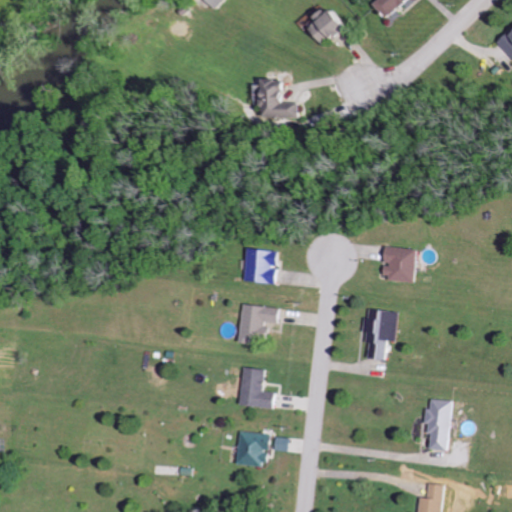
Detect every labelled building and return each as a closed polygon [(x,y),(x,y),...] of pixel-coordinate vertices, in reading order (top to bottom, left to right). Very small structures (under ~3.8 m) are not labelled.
[(384,0),(382,2),(394,18),(418,0),(384,0)] [(347,9),(336,15),(333,9),(320,17),(322,20),(316,23),(329,45),(358,28),(347,9)] [(503,42),(511,52),(511,34),(503,42)] [(391,279),(422,282),(425,249),(394,247),(393,265),(392,265),(391,279)] [(288,253),(256,248),(251,280),(283,285),(288,253)] [(287,308),(251,305),(247,343),(258,344),(259,338),(275,340),(276,323),(286,324),(287,308)] [(405,312),(373,309),(371,334),(375,334),(373,358),(392,360),(394,341),(402,342),(405,312)] [(273,370),(251,367),(246,405),(281,409),(283,394),(270,392),(273,370)] [(458,400),(438,399),(438,409),(434,409),(433,433),(438,434),(437,449),(456,450),(458,400)] [(278,434),(245,433),(244,466),(273,466),(273,450),(278,450),(278,434)] [(449,511),(451,485),(435,484),(434,498),(427,498),(426,511),(449,511)]
